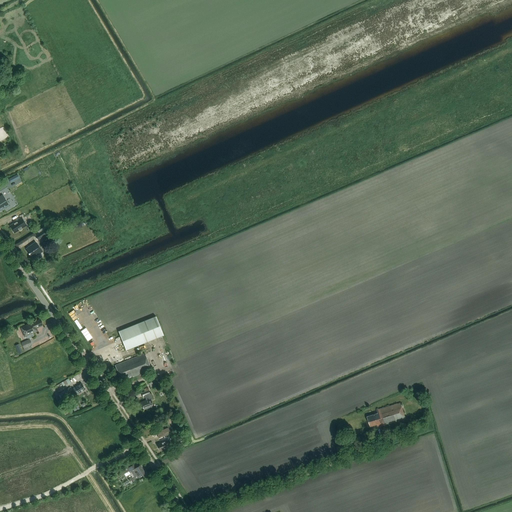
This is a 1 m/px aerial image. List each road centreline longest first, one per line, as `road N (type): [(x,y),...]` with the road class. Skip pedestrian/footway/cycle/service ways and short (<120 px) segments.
road 1 (unclassified): [(183,511),(0,238)]
road 2 (track): [(195,511),(399,435)]
